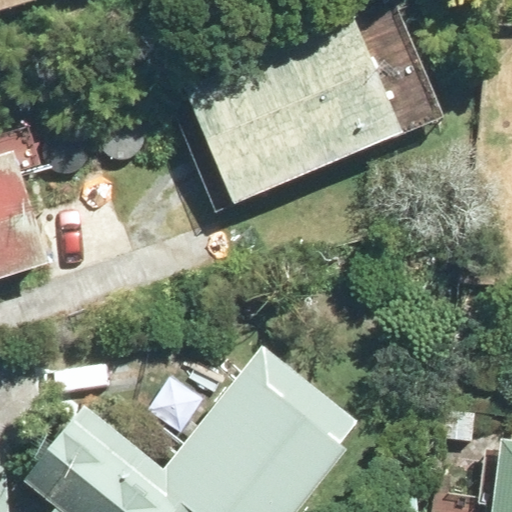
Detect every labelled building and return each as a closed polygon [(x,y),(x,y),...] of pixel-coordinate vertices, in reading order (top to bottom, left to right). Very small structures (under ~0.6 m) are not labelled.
[(361,11),(190,83),(237,194),(407,120),(361,11)] [(0,267),(52,251),(25,167),(43,162),(31,125),(0,135),(0,143),(1,148),(0,148),(0,267)] [(31,468),(65,495),(50,511),(175,511),(201,480),(92,392),(31,468)] [(445,403),(443,434),(477,436),(478,405),(445,403)] [(511,511),(511,427),(503,426),(493,511),(511,511)] [(11,511),(6,441),(0,441),(0,511),(11,511)]
